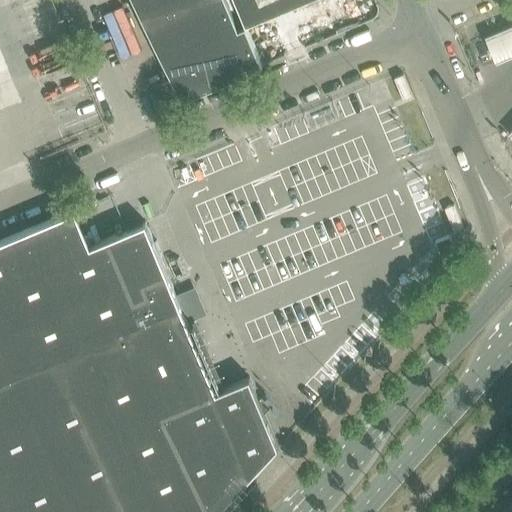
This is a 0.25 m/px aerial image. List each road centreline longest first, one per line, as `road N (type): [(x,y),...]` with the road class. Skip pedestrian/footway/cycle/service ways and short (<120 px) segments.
road 1 (secondary): [(511,282),(303,511)]
road 2 (unclassified): [(144,149),(422,30)]
road 3 (unclassified): [(511,238),(422,30)]
road 4 (secondary): [(364,511),(511,344)]
road 5 (unclassified): [(144,149),(84,0)]
road 6 (unclassified): [(0,212),(144,149)]
